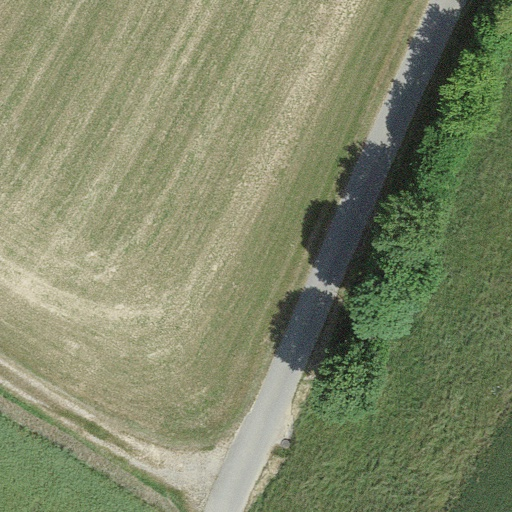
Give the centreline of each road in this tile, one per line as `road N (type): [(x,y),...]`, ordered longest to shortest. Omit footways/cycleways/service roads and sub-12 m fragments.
road 1 (track): [(220,511),(463,0)]
road 2 (track): [(0,368),(168,470),(229,490)]
